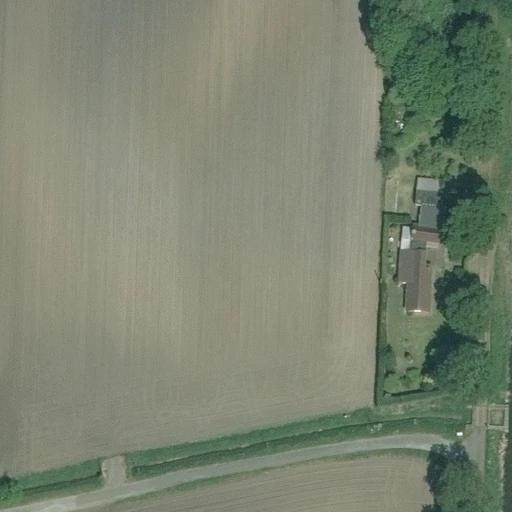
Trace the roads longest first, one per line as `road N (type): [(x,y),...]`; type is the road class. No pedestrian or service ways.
road 1 (unclassified): [(460,460),(479,432),(484,0)]
road 2 (unclassified): [(460,460),(418,444),(377,444),(13,511)]
